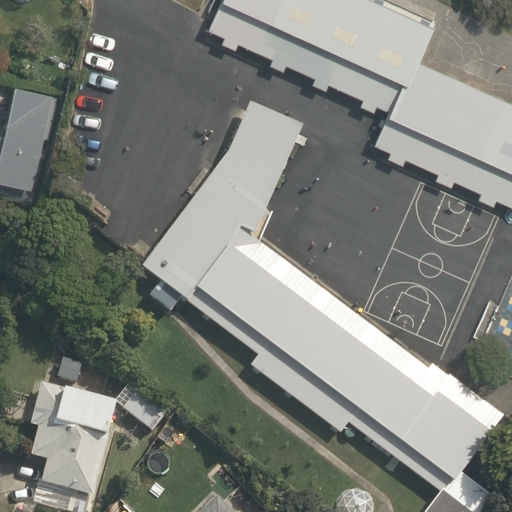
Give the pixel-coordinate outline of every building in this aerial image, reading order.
[(435,25),(382,0),(214,0),(204,23),(387,108),(372,143),(511,208),(511,91),(423,50),(435,25)] [(58,99),(7,87),(0,117),(0,200),(27,207),(40,151),(36,150),(38,141),(47,144),(58,99)] [(438,494),(424,511),(480,511),(488,501),(463,476),(497,417),(249,237),(278,179),(293,135),(247,107),(231,147),(143,268),(240,337),(255,356),(248,371),(339,437),(347,428),(438,494)] [(115,406),(37,386),(25,430),(35,430),(27,460),(42,464),(36,488),(90,502),(115,406)] [(241,511),(220,490),(197,511),(241,511)]
